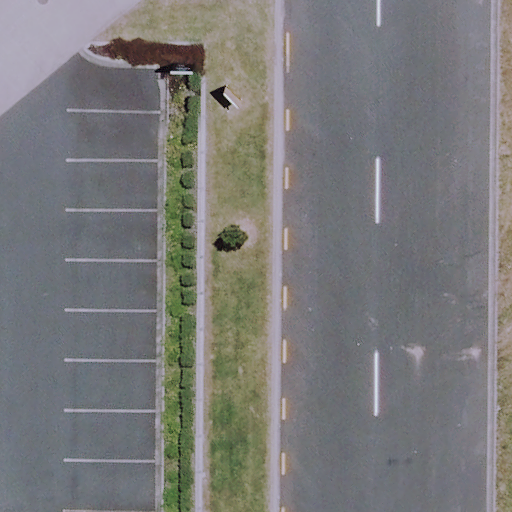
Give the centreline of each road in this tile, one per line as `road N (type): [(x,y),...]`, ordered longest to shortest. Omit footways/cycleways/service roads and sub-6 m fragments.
road 1 (unknown): [(0,449),(107,278),(199,162),(394,0)]
road 2 (unclassified): [(406,0),(414,130),(405,511)]
